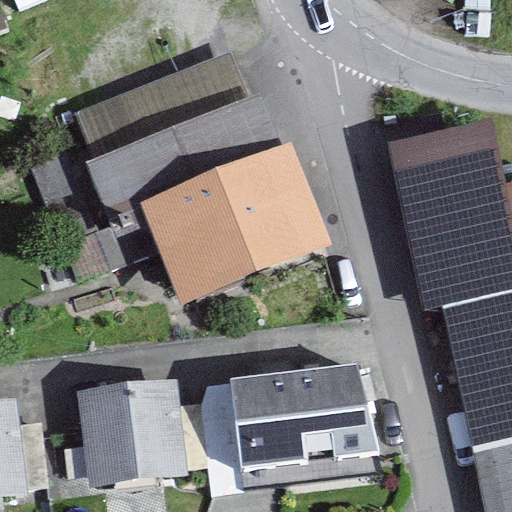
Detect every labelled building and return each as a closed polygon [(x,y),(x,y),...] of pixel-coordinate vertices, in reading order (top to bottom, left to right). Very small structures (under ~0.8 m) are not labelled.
[(137,187),(278,135),(245,45),(82,104),(101,157),(123,149),(137,187)] [(298,155),(152,214),(192,314),(339,255),(298,155)] [(511,235),(502,183),(405,203),(424,301),(511,283),(511,235)] [(473,452),(511,443),(511,296),(445,309),(473,452)] [(230,388),(244,493),(383,474),(358,375),(230,388)] [(185,391),(82,403),(92,490),(195,478),(185,391)] [(20,409),(0,410),(0,498),(30,495),(20,409)] [(511,511),(511,443),(473,452),(485,511),(511,511)]
